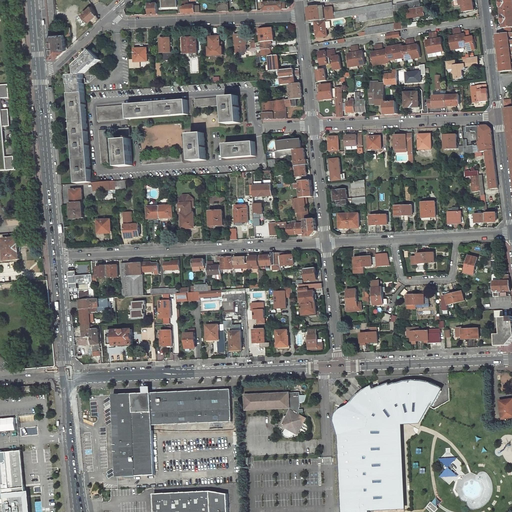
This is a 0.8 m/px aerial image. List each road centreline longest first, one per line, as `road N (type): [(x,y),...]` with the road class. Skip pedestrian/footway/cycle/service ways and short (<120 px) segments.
road 1 (tertiary): [(338,366),(66,375)]
road 2 (residential): [(54,255),(325,242)]
road 3 (residential): [(111,14),(127,23),(300,16)]
road 4 (secondary): [(38,70),(54,255)]
road 5 (residential): [(498,116),(313,125)]
road 6 (unknown): [(159,476),(225,472),(232,462),(227,432),(163,434),(160,442)]
road 7 (tertiary): [(511,358),(338,366)]
road 8 (residential): [(459,236),(452,279),(405,280),(394,239)]
road 9 (secondary): [(66,375),(79,501)]
road 10 (residential): [(338,366),(325,242)]
road 11 (secondary): [(54,255),(66,375)]
